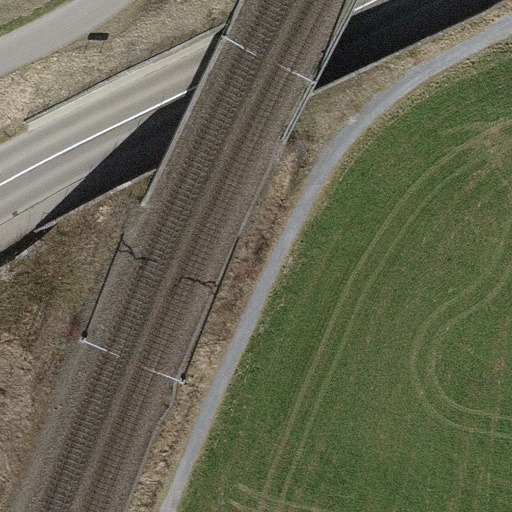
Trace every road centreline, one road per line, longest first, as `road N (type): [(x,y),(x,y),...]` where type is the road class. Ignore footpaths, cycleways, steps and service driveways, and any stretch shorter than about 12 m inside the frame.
road 1 (tertiary): [(375,0),(0,186)]
road 2 (unclassified): [(0,58),(107,0)]
